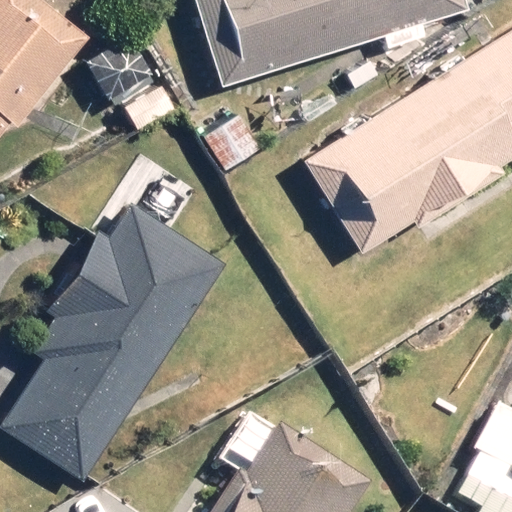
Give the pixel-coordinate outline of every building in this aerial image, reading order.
[(0,0),(0,124),(5,129),(77,32),(33,0),(0,0)] [(174,0),(205,94),(461,9),(457,0),(174,0)] [(343,253),(399,216),(408,228),(488,177),(485,173),(511,155),(511,14),(284,162),(343,253)] [(123,37),(78,61),(114,127),(159,103),(123,37)] [(224,102),(187,126),(215,171),(253,146),(224,102)] [(31,307),(48,318),(0,393),(0,428),(72,475),(209,260),(121,204),(97,242),(79,231),(31,307)] [(451,511),(507,511),(511,505),(511,415),(493,405),(436,503),(451,511)] [(201,511),(344,511),(360,488),(277,435),(236,499),(217,488),(201,511)]
